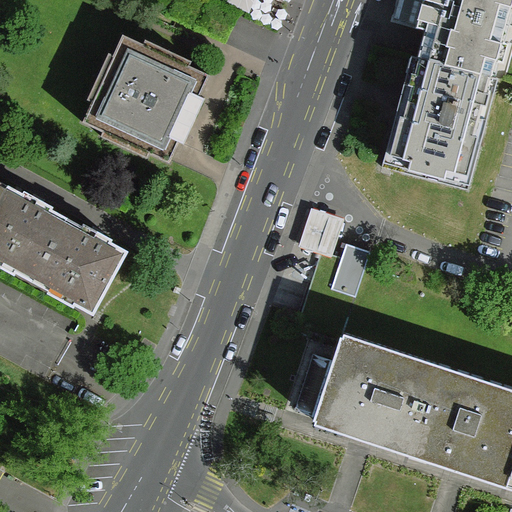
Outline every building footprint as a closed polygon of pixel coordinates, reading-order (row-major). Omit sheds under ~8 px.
[(224,43),(238,13),(209,0),(173,0),(166,15),(207,35),(224,43)] [(232,0),(255,8),(257,0),(232,0)] [(399,0),(393,21),(418,28),(426,0),(399,0)] [(511,0),(426,0),(418,28),(427,30),(420,58),(491,77),(496,61),(504,64),(509,45),(501,42),(506,28),(511,9),(511,0)] [(193,68),(123,36),(85,122),(170,163),(211,77),(193,68)] [(498,79),(491,77),(420,58),(414,56),(405,91),(399,111),(383,167),(469,190),(498,79)] [(0,181),(0,201),(9,186),(0,181)] [(9,186),(0,201),(0,261),(34,280),(67,218),(9,186)] [(311,248),(323,252),(332,255),(344,216),(327,211),(311,206),(299,244),(311,248)] [(67,218),(34,280),(94,312),(127,251),(67,218)] [(332,255),(323,252),(314,283),(357,297),(371,252),(348,245),(343,258),(332,255)] [(357,297),(314,283),(303,316),(297,332),(310,337),(338,346),(343,331),(357,297)] [(507,485),(511,469),(511,386),(343,331),(338,346),(315,420),(507,485)]
